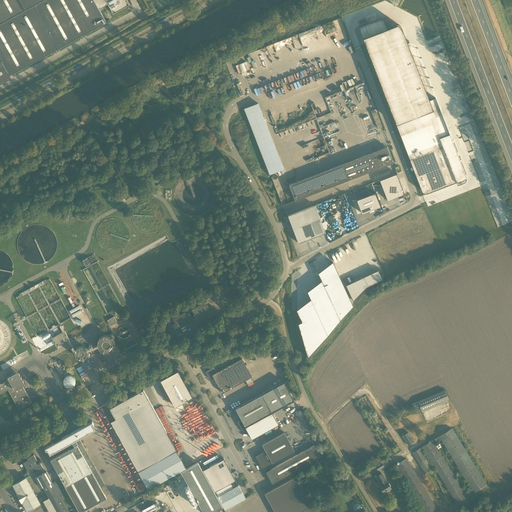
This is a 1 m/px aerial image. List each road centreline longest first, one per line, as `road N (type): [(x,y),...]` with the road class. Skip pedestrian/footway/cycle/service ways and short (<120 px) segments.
road 1 (unclassified): [(287,271),(415,201),(356,49)]
road 2 (unclassified): [(0,117),(217,0)]
road 3 (unclassified): [(375,511),(310,406),(267,300)]
road 4 (unclassified): [(0,447),(179,351)]
road 5 (unclassified): [(287,271),(269,213),(225,131),(230,109),(241,103)]
road 6 (track): [(0,168),(156,82)]
road 7 (track): [(156,82),(305,0)]
road 8 (unclassified): [(255,487),(179,351)]
road 9 (motorway): [(453,0),(511,142)]
road 10 (unknown): [(269,213),(384,168)]
